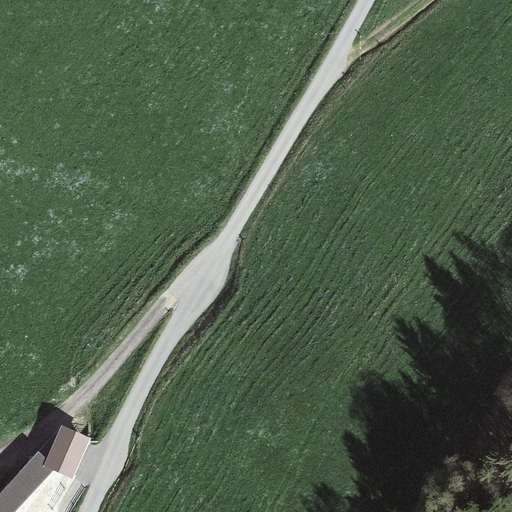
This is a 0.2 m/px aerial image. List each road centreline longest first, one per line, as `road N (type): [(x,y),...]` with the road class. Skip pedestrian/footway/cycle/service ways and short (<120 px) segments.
road 1 (unclassified): [(365,0),(202,277),(86,511)]
road 2 (track): [(0,466),(99,386),(164,301),(202,277)]
